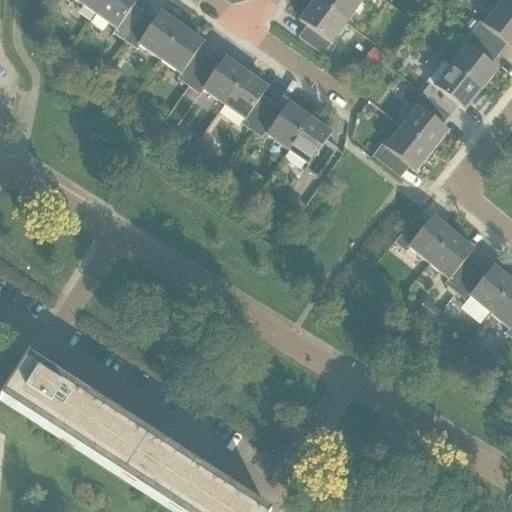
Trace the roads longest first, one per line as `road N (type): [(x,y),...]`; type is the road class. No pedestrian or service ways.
road 1 (unclassified): [(511,480),(114,228),(16,171),(0,177)]
road 2 (residential): [(511,231),(459,189),(511,120)]
road 3 (residential): [(348,104),(251,32)]
